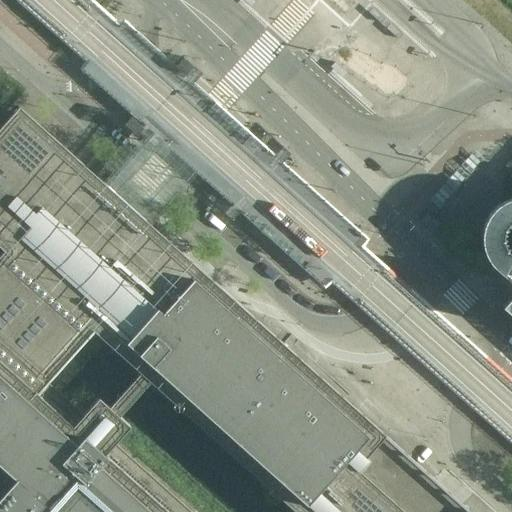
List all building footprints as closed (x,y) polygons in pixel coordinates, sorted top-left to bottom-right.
[(193,66),(183,57),(175,65),(186,75),(193,66)] [(255,149),(259,144),(215,104),(211,109),(255,149)] [(0,511),(190,511),(114,443),(129,426),(116,414),(97,397),(82,414),(46,382),(93,330),(147,379),(295,511),(471,511),(129,206),(18,107),(0,126),(0,247),(4,251),(0,254),(0,511)] [(131,116),(123,124),(133,133),(141,125),(131,116)] [(511,198),(509,199),(500,204),(491,211),(485,220),(482,230),(481,240),(483,251),(488,260),(495,268),(505,278),(511,284),(511,293),(501,305),(511,315),(511,198)] [(432,232),(440,224),(427,212),(419,220),(432,232)] [(302,257),(257,218),(252,223),(297,263),(302,257)]
